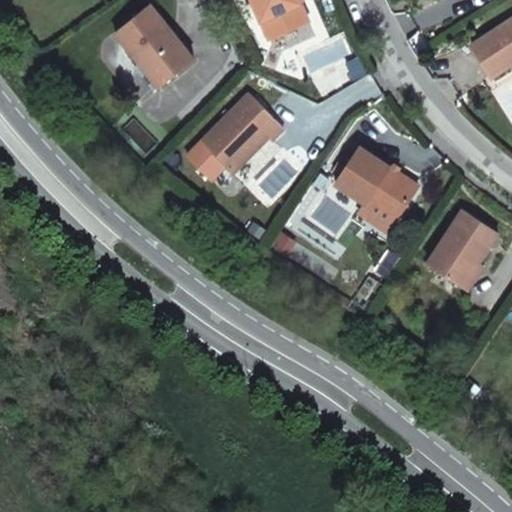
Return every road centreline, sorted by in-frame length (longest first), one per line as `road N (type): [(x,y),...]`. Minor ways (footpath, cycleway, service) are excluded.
road 1 (tertiary): [(475,511),(461,492),(233,336),(66,204),(0,116)]
road 2 (residential): [(511,176),(433,119),(366,0)]
